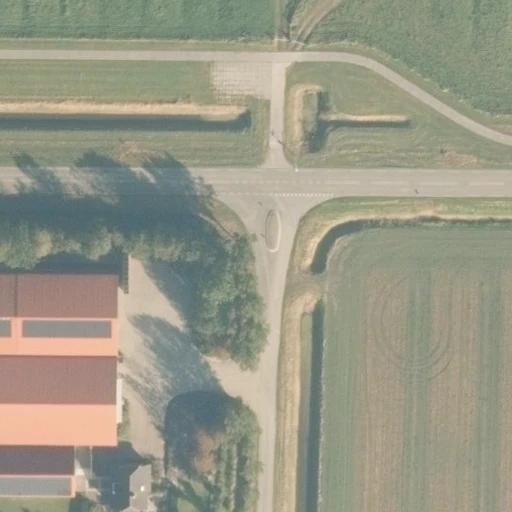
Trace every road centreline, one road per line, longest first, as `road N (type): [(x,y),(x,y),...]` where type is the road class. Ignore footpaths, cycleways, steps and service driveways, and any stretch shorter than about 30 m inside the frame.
road 1 (unclassified): [(264,511),(274,179)]
road 2 (secondary): [(0,178),(274,179)]
road 3 (secondary): [(511,182),(274,179)]
